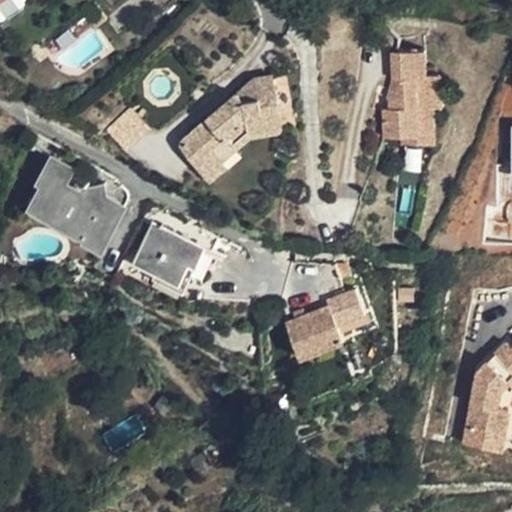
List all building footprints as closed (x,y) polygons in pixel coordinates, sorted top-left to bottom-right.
[(4,0),(0,3),(0,15),(23,0),(4,0)] [(405,53),(406,78),(437,75),(435,52),(405,53)] [(236,167),(230,160),(218,146),(236,131),(248,145),(258,136),(294,130),(282,74),(259,80),(186,147),(218,182),(236,167)] [(437,75),(406,78),(398,99),(403,98),(404,110),(393,110),(394,139),(411,138),(428,137),(427,131),(445,130),(443,109),(452,109),(449,75),(437,75)] [(111,123),(126,145),(151,129),(137,107),(111,123)] [(446,145),(445,130),(427,131),(428,137),(411,138),(412,146),(446,145)] [(218,146),(230,160),(248,145),(236,131),(218,146)] [(46,182),(38,197),(93,228),(90,233),(112,245),(131,208),(107,195),(107,187),(89,187),(84,189),(73,182),(77,173),(53,160),(42,179),(46,182)] [(93,228),(38,197),(29,215),(85,246),(90,233),(93,228)] [(225,240),(153,210),(147,225),(161,230),(212,252),(219,255),(225,240)] [(212,252),(161,230),(146,267),(197,287),(212,252)] [(366,284),(338,296),(340,302),(348,318),(376,306),(366,284)] [(338,296),(296,313),(298,319),(340,302),(338,296)] [(340,302),(298,319),(314,354),(355,336),(348,318),(340,302)] [(511,348),(489,373),(479,425),(511,431),(511,406),(510,407),(511,398),(511,348)] [(511,431),(479,425),(476,441),(511,448),(511,398),(510,407),(511,406),(511,431)]
